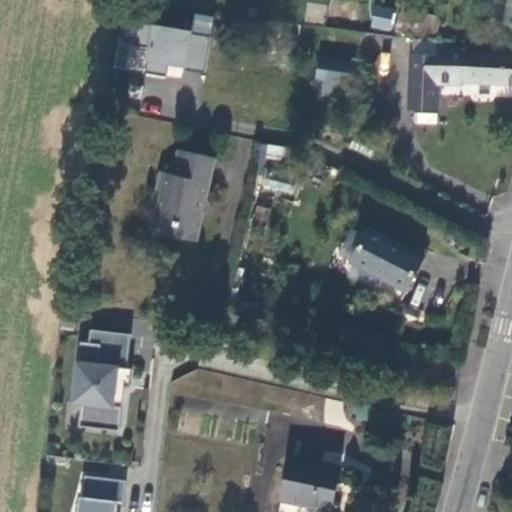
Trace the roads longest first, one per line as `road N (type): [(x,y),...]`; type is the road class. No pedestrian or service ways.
road 1 (unknown): [(481,413),(174,344)]
road 2 (tertiary): [(455,511),(511,296)]
